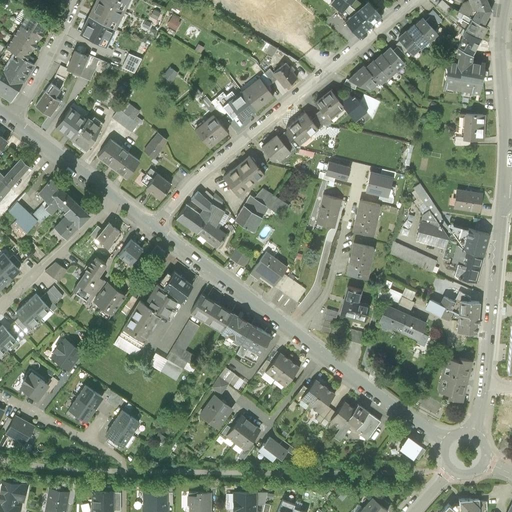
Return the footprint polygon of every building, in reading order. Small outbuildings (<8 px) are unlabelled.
[(116,28),(125,9),(107,0),(94,0),(87,14),(116,28)] [(107,0),(125,9),(129,0),(107,0)] [(239,0),(236,4),(253,18),(267,2),(278,11),(287,0),(260,0),(260,1),(258,0),(239,0)] [(345,7),(348,3),(344,0),(333,0),(331,3),(341,11),(345,7)] [(354,0),(350,5),(357,9),(364,4),(358,0),(354,0)] [(382,15),(369,0),(368,0),(364,4),(357,9),(370,25),(382,15)] [(443,0),(438,5),(448,13),(452,8),(443,0)] [(474,9),(470,0),(467,0),(462,2),(458,11),(460,11),(470,16),(474,9)] [(470,0),(474,9),(470,16),(485,24),(493,9),(489,0),(470,0)] [(345,7),(352,13),(357,9),(350,5),(348,3),(345,7)] [(370,25),(357,9),(352,13),(345,19),(359,35),(370,25)] [(427,15),(429,18),(436,25),(441,21),(432,10),(427,15)] [(47,24),(27,11),(20,23),(40,36),(47,24)] [(489,27),(485,24),(470,16),(460,11),(457,16),(469,23),(466,28),(483,37),(489,27)] [(107,46),(116,28),(87,14),(78,32),(107,46)] [(172,16),(167,25),(176,30),(181,21),(172,16)] [(429,18),(426,21),(433,30),(437,26),(436,25),(429,18)] [(424,19),(416,27),(429,41),(430,42),(438,35),(433,30),(426,21),(424,19)] [(13,35),(33,47),(40,36),(20,23),(13,35)] [(415,26),(407,33),(419,46),(421,48),(429,41),(416,27),(415,26)] [(176,32),(169,28),(167,32),(173,36),(176,32)] [(483,37),(466,28),(465,30),(463,28),(460,33),(463,35),(458,45),(459,46),(474,54),(483,37)] [(406,32),(398,39),(399,40),(408,49),(411,53),(419,46),(407,33),(406,32)] [(33,47),(13,35),(6,45),(15,51),(26,58),(33,47)] [(408,49),(399,40),(395,44),(397,47),(403,53),(408,49)] [(262,50),(272,56),(277,47),(266,41),(262,50)] [(198,44),(195,50),(200,53),(203,47),(198,44)] [(474,54),(459,46),(457,56),(459,56),(459,59),(449,57),(444,86),(481,94),(487,63),(472,59),(474,54)] [(397,47),(393,51),(401,59),(405,56),(403,53),(397,47)] [(73,71),(80,73),(88,55),(74,49),(66,67),(70,69),(73,71)] [(391,49),(383,56),(397,71),(398,72),(406,65),(401,59),(393,51),(391,49)] [(26,58),(15,51),(0,74),(0,94),(10,101),(34,63),(26,58)] [(141,58),(128,52),(121,67),(134,73),(141,58)] [(80,73),(79,75),(90,80),(94,70),(105,75),(110,63),(89,54),(88,55),(80,73)] [(383,55),(375,61),(388,77),(389,78),(397,71),(383,56),(383,55)] [(374,60),(366,67),(379,81),(380,83),(388,77),(375,61),(374,60)] [(287,62),(273,73),(278,78),(284,87),(298,76),(287,62)] [(60,64),(51,81),(60,88),(70,69),(66,67),(60,64)] [(366,67),(365,65),(348,80),(357,84),(369,90),(379,81),(366,67)] [(163,76),(171,82),(178,73),(170,66),(163,76)] [(265,72),(260,77),(267,86),(278,78),(273,73),(270,69),(265,72)] [(260,77),(241,90),(255,109),(274,95),(267,86),(260,77)] [(355,89),(357,84),(348,80),(346,79),(343,83),(355,89)] [(51,81),(45,90),(54,96),(59,89),(60,88),(51,81)] [(197,98),(202,93),(197,87),(192,92),(197,98)] [(54,96),(59,99),(64,92),(59,89),(54,96)] [(54,96),(45,90),(34,104),(50,115),(53,110),(58,104),(60,100),(59,99),(54,96)] [(222,91),(211,101),(222,115),(226,111),(232,118),(238,113),(242,119),(255,109),(241,90),(235,95),(231,90),(225,95),(222,91)] [(323,96),(337,114),(344,108),(340,102),(331,90),(323,96)] [(361,98),(358,101),(366,111),(372,119),(380,101),(363,93),(361,98)] [(349,95),(340,102),(344,108),(354,120),(366,111),(358,101),(354,96),(352,98),(349,95)] [(217,119),(222,115),(211,101),(206,96),(201,100),(213,115),(217,119)] [(337,114),(323,96),(315,102),(320,109),(329,120),(337,114)] [(130,102),(123,111),(138,122),(141,124),(143,120),(137,115),(140,110),(130,102)] [(71,139),(87,118),(71,106),(55,127),(71,139)] [(119,108),(112,117),(131,131),(138,122),(123,111),(119,108)] [(329,120),(320,109),(314,114),(316,116),(323,125),(327,126),(331,123),(329,120)] [(305,111),(286,127),(288,129),(295,139),(299,144),(319,128),(312,120),(305,111)] [(465,112),(464,137),(470,137),(485,138),(487,113),(465,112)] [(195,130),(208,146),(227,131),(217,119),(213,115),(195,130)] [(101,126),(88,116),(87,118),(71,139),(86,150),(95,138),(101,126)] [(312,120),(319,128),(323,125),(316,116),(312,120)] [(291,142),(295,139),(288,129),(283,133),(291,142)] [(168,139),(158,131),(144,150),(154,157),(168,139)] [(279,136),(277,133),(261,145),(272,160),(277,156),(280,160),(291,151),(279,136)] [(283,133),(279,136),(291,151),(295,147),(291,142),(283,133)] [(470,137),(464,137),(455,136),(455,145),(470,145),(470,137)] [(138,160),(122,147),(110,138),(97,155),(126,177),(138,160)] [(413,144),(409,144),(405,163),(409,164),(413,144)] [(250,154),(223,175),(239,196),(266,174),(250,154)] [(0,178),(10,188),(30,166),(20,157),(4,175),(0,171),(0,178)] [(349,167),(328,161),(325,172),(346,178),(349,167)] [(145,187),(160,198),(171,183),(151,167),(141,180),(147,185),(145,187)] [(392,176),(370,171),(365,190),(387,195),(392,176)] [(0,198),(10,188),(0,178),(0,198)] [(45,205),(43,203),(31,214),(17,201),(9,210),(13,214),(6,221),(25,241),(59,205),(65,211),(76,199),(61,185),(50,178),(38,192),(48,203),(45,205)] [(423,214),(421,219),(440,224),(449,236),(446,247),(444,248),(442,257),(445,258),(444,263),(446,267),(454,270),(456,261),(454,260),(457,243),(458,239),(456,238),(441,216),(441,213),(419,182),(407,191),(423,214)] [(263,187),(254,197),(268,206),(282,216),(290,204),(263,187)] [(457,188),(454,207),(480,212),(483,192),(457,188)] [(187,204),(177,218),(197,233),(207,220),(213,203),(203,194),(198,190),(191,199),(202,208),(199,212),(187,204)] [(206,190),(203,194),(213,203),(215,198),(206,190)] [(250,194),(235,219),(255,232),(264,217),(262,216),(268,206),(254,197),(250,194)] [(342,199),(323,194),(316,222),(335,227),(342,199)] [(76,199),(65,211),(59,216),(62,218),(54,226),(55,227),(63,235),(66,238),(91,214),(76,199)] [(379,204),(360,199),(353,230),(372,234),(379,204)] [(207,220),(197,233),(217,247),(226,235),(216,226),(225,210),(213,203),(207,220)] [(421,219),(416,239),(446,247),(449,236),(440,224),(421,219)] [(120,231),(108,222),(103,229),(95,238),(108,247),(120,231)] [(95,238),(103,229),(97,225),(90,234),(95,238)] [(463,247),(468,228),(460,225),(456,238),(458,239),(463,247)] [(63,235),(55,227),(49,233),(57,241),(63,235)] [(489,234),(468,228),(463,247),(465,250),(483,255),(489,234)] [(142,248),(131,239),(118,254),(130,264),(142,248)] [(437,260),(395,241),(390,253),(432,271),(437,260)] [(373,247),(354,243),(347,269),(348,269),(348,273),(366,277),(367,276),(366,276),(373,248),(373,247)] [(483,255),(465,250),(457,243),(454,260),(456,261),(454,270),(453,274),(458,276),(475,281),(483,255)] [(236,246),(229,257),(246,268),(251,256),(236,246)] [(166,253),(158,247),(151,255),(159,261),(166,253)] [(267,250),(250,273),(258,279),(260,275),(274,286),(284,273),(289,267),(267,250)] [(7,253),(0,259),(0,262),(13,276),(21,268),(7,253)] [(79,282),(94,292),(96,288),(103,279),(98,275),(106,264),(97,257),(79,282)] [(67,269),(55,261),(44,271),(58,281),(67,269)] [(0,262),(0,279),(4,284),(13,276),(0,262)] [(164,285),(161,289),(177,301),(180,303),(194,284),(174,270),(171,274),(167,271),(159,282),(164,285)] [(284,273),(274,286),(297,302),(306,289),(284,273)] [(100,291),(107,283),(103,279),(96,288),(100,291)] [(94,292),(79,282),(73,290),(88,299),(94,292)] [(126,296),(107,283),(100,291),(93,302),(111,315),(126,296)] [(55,285),(41,298),(51,308),(54,311),(59,306),(56,303),(64,295),(55,285)] [(177,301),(161,289),(156,285),(144,303),(162,314),(167,317),(177,301)] [(348,285),(340,314),(365,321),(370,303),(360,301),(363,289),(348,285)] [(378,295),(395,302),(400,290),(390,286),(388,292),(380,289),(378,295)] [(461,299),(470,300),(470,296),(458,290),(453,300),(444,295),(439,303),(452,310),(459,313),(461,299)] [(25,304),(39,319),(51,308),(41,298),(36,293),(25,304)] [(190,312),(223,331),(234,312),(203,293),(190,312)] [(126,313),(137,298),(131,294),(120,309),(126,313)] [(397,307),(409,312),(414,301),(402,296),(397,307)] [(452,310),(439,303),(430,298),(426,307),(448,318),(448,317),(452,310)] [(461,299),(459,313),(477,315),(479,301),(470,300),(461,299)] [(145,341),(162,314),(144,303),(139,300),(122,327),(145,341)] [(397,307),(387,303),(379,320),(381,322),(382,326),(389,329),(393,326),(401,330),(409,312),(397,307)] [(28,329),(39,319),(25,304),(14,314),(19,319),(28,329)] [(327,309),(321,332),(332,334),(338,312),(327,309)] [(452,310),(448,317),(458,318),(459,313),(452,310)] [(234,312),(223,331),(241,342),(252,323),(234,312)] [(427,321),(409,312),(401,330),(414,336),(412,340),(424,345),(429,334),(423,332),(427,321)] [(458,318),(457,330),(476,332),(477,315),(459,313),(458,318)] [(7,329),(17,339),(20,343),(32,332),(28,329),(19,319),(7,329)] [(200,326),(189,319),(165,356),(154,349),(146,361),(176,380),(192,354),(185,350),(200,326)] [(272,335),(252,323),(241,342),(234,353),(253,365),(272,335)] [(7,329),(3,325),(0,328),(0,343),(6,349),(17,339),(7,329)] [(145,341),(122,327),(118,334),(141,348),(145,341)] [(367,332),(352,328),(348,340),(364,344),(367,332)] [(80,351),(66,338),(49,356),(63,369),(80,351)] [(290,359),(280,351),(272,363),(265,372),(275,379),(290,359)] [(459,357),(458,360),(447,357),(445,365),(444,364),(440,382),(441,382),(440,390),(450,392),(449,397),(461,399),(471,360),(459,357)] [(265,372),(272,363),(267,359),(257,370),(263,374),(265,372)] [(290,359),(275,379),(285,387),(290,380),(300,366),(290,359)] [(243,379),(227,366),(219,376),(229,384),(235,389),(243,379)] [(49,385),(30,370),(17,386),(36,401),(45,389),(49,385)] [(219,376),(211,387),(221,394),(229,384),(219,376)] [(55,377),(49,385),(45,389),(50,394),(60,381),(55,377)] [(326,386),(316,379),(309,389),(301,399),(311,406),(326,386)] [(295,383),(290,380),(285,387),(282,391),(286,394),(295,383)] [(105,396),(85,382),(75,396),(95,410),(105,396)] [(301,399),(309,389),(303,384),(293,398),(298,402),(301,399)] [(326,386),(311,406),(320,413),(326,404),(335,393),(326,386)] [(125,399),(111,389),(104,398),(118,409),(125,399)] [(418,389),(410,404),(439,419),(447,404),(418,389)] [(234,409),(214,394),(199,414),(218,429),(234,409)] [(86,422),(95,410),(75,396),(67,409),(71,412),(82,420),(86,422)] [(347,421),(355,410),(345,402),(336,412),(329,421),(340,429),(347,421)] [(336,412),(326,404),(320,413),(315,418),(325,426),(329,421),(336,412)] [(368,413),(358,406),(355,410),(347,421),(352,425),(357,429),(368,413)] [(141,423),(121,409),(111,422),(132,436),(141,423)] [(79,424),(82,420),(71,412),(68,416),(79,424)] [(380,421),(368,413),(357,429),(361,432),(360,434),(367,439),(380,421)] [(34,427),(14,415),(5,430),(26,442),(34,427)] [(251,422),(242,415),(232,428),(226,436),(235,443),(251,422)] [(340,441),(352,425),(347,421),(340,429),(334,436),(340,441)] [(123,448),(132,436),(111,422),(103,434),(106,436),(120,446),(123,448)] [(251,422),(235,443),(244,449),(250,441),(259,428),(251,422)] [(224,439),(226,436),(232,428),(227,424),(219,435),(224,439)] [(171,441),(159,433),(154,441),(165,449),(171,441)] [(420,445),(405,434),(396,446),(411,457),(420,445)] [(117,450),(120,446),(106,436),(103,441),(117,450)] [(280,444),(270,436),(259,451),(273,461),(277,455),(282,459),(289,450),(280,444)] [(283,440),(280,444),(289,450),(292,453),(295,449),(283,440)] [(250,441),(244,449),(238,456),(244,460),(255,445),(250,441)] [(26,506),(29,485),(0,479),(0,511),(18,511),(20,505),(26,506)] [(69,492),(67,503),(75,505),(78,489),(70,487),(69,492)] [(64,511),(67,503),(69,492),(47,488),(42,511),(64,511)] [(167,493),(167,490),(140,490),(139,511),(166,511),(167,505),(167,493)] [(254,511),(255,505),(255,491),(230,490),(229,511),(254,511)] [(112,491),(92,491),(91,511),(111,511),(111,508),(112,491)] [(121,491),(112,491),(111,508),(120,509),(121,491)] [(269,491),(255,491),(255,505),(265,505),(269,491)] [(211,511),(212,493),(188,493),(188,511),(211,511)] [(372,498),(383,508),(388,503),(376,493),(372,498)] [(447,504),(440,511),(486,511),(485,500),(479,500),(479,497),(458,499),(458,502),(453,503),(450,506),(447,504)] [(281,498),(275,511),(292,511),(296,504),(281,498)] [(386,511),(383,508),(372,498),(362,509),(365,511),(386,511)]
